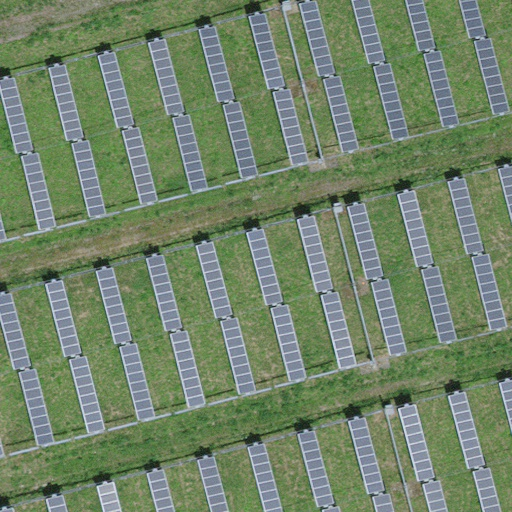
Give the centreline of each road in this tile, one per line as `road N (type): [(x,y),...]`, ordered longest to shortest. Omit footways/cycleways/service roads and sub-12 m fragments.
road 1 (track): [(511,358),(0,489)]
road 2 (track): [(511,142),(0,273)]
road 3 (track): [(0,33),(128,0)]
